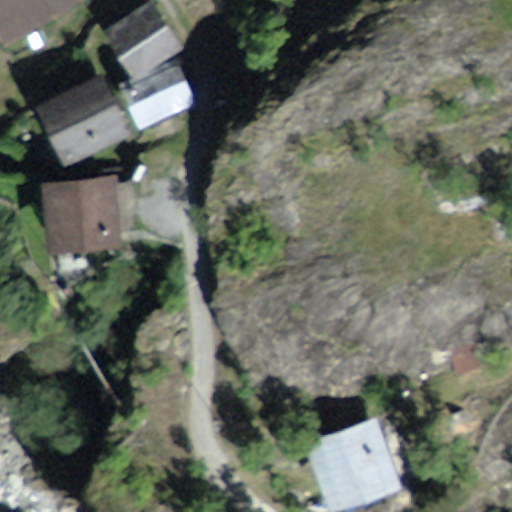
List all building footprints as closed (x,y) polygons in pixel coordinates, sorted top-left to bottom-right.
[(0,0),(0,15),(14,39),(81,0),(0,0)] [(155,13),(105,45),(129,83),(179,51),(155,13)] [(180,68),(124,92),(141,132),(197,108),(180,68)] [(104,79),(39,108),(65,165),(130,136),(104,79)] [(116,176),(27,186),(35,256),(124,246),(116,176)] [(377,423),(303,444),(321,511),(337,511),(398,495),(377,423)]
